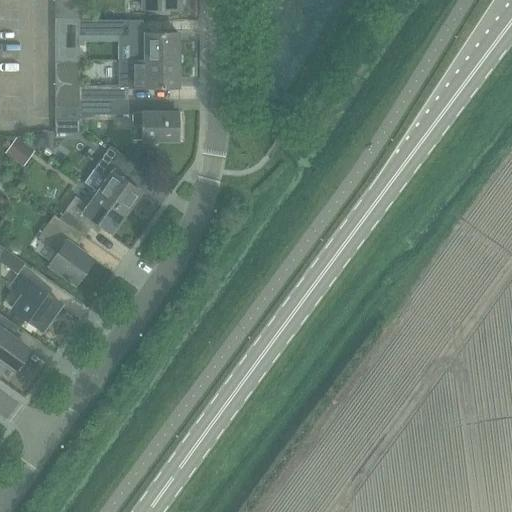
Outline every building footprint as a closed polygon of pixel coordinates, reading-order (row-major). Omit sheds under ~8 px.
[(78,9),(77,0),(54,0),(54,11),(78,11),(78,9)] [(177,0),(142,0),(142,9),(177,9),(177,0)] [(90,9),(78,9),(78,11),(78,21),(90,21),(90,9)] [(78,23),(78,21),(78,11),(54,11),(54,23),(78,23)] [(127,21),(97,21),(90,21),(78,21),(78,23),(78,35),(127,35),(127,21)] [(78,35),(78,23),(54,23),(54,35),(78,35)] [(131,61),(177,61),(177,33),(131,33),(131,48),(131,61)] [(78,47),(78,35),(54,35),(54,47),(78,47)] [(78,59),(78,47),(54,47),(54,59),(78,59)] [(78,71),(78,59),(54,59),(54,71),(78,71)] [(177,61),(131,61),(118,60),(118,87),(78,86),(78,94),(78,101),(127,101),(127,87),(132,87),(177,88),(177,61)] [(78,83),(78,71),(54,71),(54,83),(78,83)] [(78,94),(78,86),(78,83),(54,83),(54,95),(78,94)] [(78,107),(78,101),(78,94),(54,95),(54,106),(78,107)] [(78,107),(78,119),(94,117),(94,115),(127,115),(127,101),(78,101),(78,107)] [(78,119),(78,107),(54,106),(53,119),(78,119)] [(175,114),(155,114),(132,114),(132,124),(143,125),(143,141),(175,141),(175,114)] [(78,134),(78,119),(53,119),(53,134),(78,134)] [(16,138),(5,153),(21,165),(32,149),(16,138)] [(133,165),(116,153),(110,148),(95,169),(107,178),(98,192),(125,211),(138,192),(127,184),(131,178),(126,174),(133,165)] [(109,233),(125,211),(98,192),(87,206),(75,197),(59,219),(82,235),(88,227),(93,231),(97,224),(109,233)] [(82,235),(59,219),(54,216),(38,239),(58,253),(48,266),(72,284),(90,259),(73,247),(82,235)] [(0,262),(17,275),(25,264),(0,245),(0,262)] [(20,294),(10,309),(39,330),(58,303),(21,276),(12,289),(20,294)] [(0,370),(5,364),(11,369),(26,348),(10,336),(17,326),(0,313),(0,370)]
